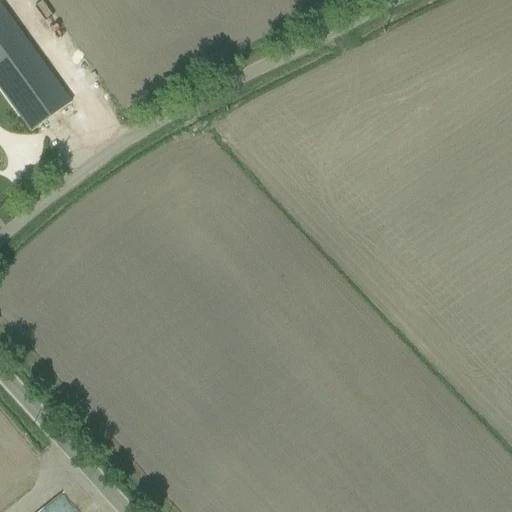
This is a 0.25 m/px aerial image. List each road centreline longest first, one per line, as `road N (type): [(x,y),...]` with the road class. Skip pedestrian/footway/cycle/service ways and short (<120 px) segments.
road 1 (unclassified): [(391,0),(172,112),(92,162),(0,238)]
road 2 (unclassified): [(126,511),(0,373)]
